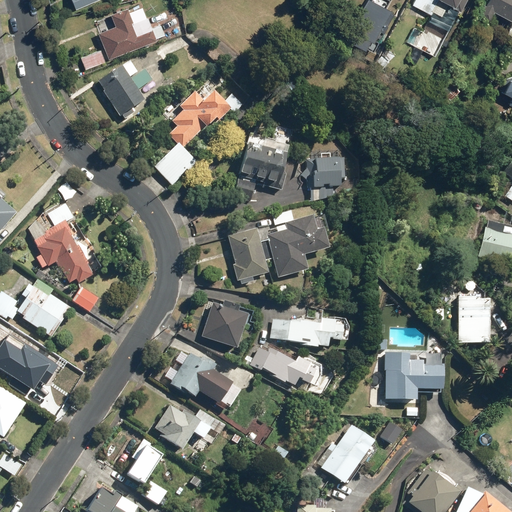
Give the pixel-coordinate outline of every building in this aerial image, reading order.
[(72,0),(76,9),(96,0),(72,0)] [(365,0),(347,37),(367,47),(372,38),(376,40),(394,5),(383,0),(365,0)] [(415,0),(414,4),(432,13),(433,10),(443,15),(449,4),(462,10),(466,0),(415,0)] [(511,0),(487,0),(480,14),(490,19),(495,9),(511,17),(511,0)] [(80,56),(85,68),(143,44),(145,49),(184,33),(173,7),(149,18),(143,5),(116,16),(118,23),(99,31),(106,46),(80,56)] [(139,72),(131,59),(98,80),(121,115),(146,99),(140,89),(154,79),(146,68),(139,72)] [(511,74),(509,73),(500,90),(511,97),(511,74)] [(154,165),(172,185),(198,162),(184,147),(217,117),(220,119),(231,109),(235,113),(244,105),(241,102),(246,96),(239,88),(225,101),(214,89),(204,98),(197,90),(180,106),(183,110),(172,120),(177,127),(169,134),(177,144),(154,165)] [(236,186),(254,192),(257,183),(277,190),(293,145),(255,131),(236,186)] [(310,202),(315,201),(334,197),(333,186),(342,186),(342,177),(347,177),(346,157),(307,159),(307,168),(301,174),(307,180),(308,187),(310,187),(310,202)] [(511,157),(502,173),(511,179),(511,182),(504,195),(511,200),(511,157)] [(77,193),(68,181),(58,190),(67,201),(77,193)] [(0,231),(18,211),(0,195),(0,231)] [(42,220),(29,227),(43,253),(36,257),(42,268),(57,259),(70,282),(77,279),(78,282),(94,273),(66,223),(74,219),(65,202),(47,212),(54,225),(47,229),(42,220)] [(274,226),(276,233),(268,235),(275,262),(279,277),(310,269),(306,253),(331,247),(324,220),(316,222),(314,215),(294,221),(291,210),(272,215),(274,226)] [(511,224),(488,219),(480,257),(511,263),(511,224)] [(236,264),(233,265),(239,285),(255,280),(253,276),(270,271),(258,227),(228,236),(236,264)] [(1,291),(0,293),(0,311),(13,320),(18,312),(25,316),(23,319),(52,338),(72,307),(51,294),(55,288),(38,277),(33,286),(30,284),(22,295),(27,298),(22,305),(1,291)] [(100,298),(82,287),(73,300),(91,312),(100,298)] [(490,343),(491,298),(459,297),(459,342),(490,343)] [(225,299),(223,305),(213,302),(202,338),(238,349),(249,313),(239,310),(241,304),(225,299)] [(318,317),(318,322),(272,318),(270,338),(306,341),(305,344),(330,346),(330,338),(344,339),(345,324),(338,323),(338,319),(318,317)] [(0,368),(41,397),(55,377),(31,360),(36,353),(0,328),(0,368)] [(324,395),(335,371),(299,354),(298,357),(258,339),(246,363),(261,370),(263,367),(275,373),(273,377),(286,383),(287,381),(296,385),(300,377),(316,385),(314,390),(324,395)] [(375,339),(375,349),(386,349),(384,399),(419,400),(419,388),(443,389),(444,363),(426,363),(427,351),(388,349),(388,339),(375,339)] [(244,386),(215,369),(218,364),(203,355),(201,358),(191,351),(190,354),(183,349),(166,377),(173,381),(171,384),(196,399),(201,392),(222,405),(230,409),(244,386)] [(0,384),(0,435),(4,438),(27,402),(0,384)] [(171,404),(155,428),(163,433),(162,435),(183,450),(196,432),(213,444),(226,425),(201,408),(196,415),(185,408),(182,412),(171,404)] [(420,405),(407,405),(407,417),(420,418),(420,405)] [(379,442),(352,423),(322,467),(348,485),(379,442)] [(242,437),(234,431),(228,440),(236,446),(242,437)] [(144,438),(132,457),(136,460),(127,474),(146,485),(165,454),(151,446),(153,443),(144,438)] [(0,448),(0,473),(3,469),(1,468),(10,455),(0,448)] [(429,464),(407,492),(410,494),(402,503),(413,511),(445,511),(463,490),(429,464)] [(205,481),(195,474),(189,482),(200,489),(205,481)] [(168,491),(152,480),(142,495),(158,506),(168,491)] [(124,494),(104,482),(86,511),(87,511),(127,511),(117,506),(124,494)] [(511,511),(486,491),(485,493),(467,487),(458,511),(511,511)]
